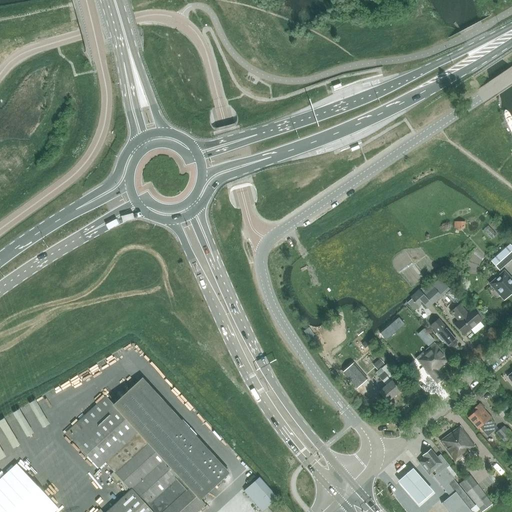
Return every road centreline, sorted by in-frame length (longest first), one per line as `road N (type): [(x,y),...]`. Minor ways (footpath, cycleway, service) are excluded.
road 1 (unclassified): [(0,73),(17,55),(138,17),(179,20),(201,40),(250,228),(267,241)]
road 2 (primary): [(170,220),(254,384),(337,497)]
road 3 (unknown): [(239,511),(234,465),(136,365),(104,377),(40,437)]
road 4 (unclassified): [(267,241),(511,76)]
road 5 (unclassified): [(0,229),(77,171),(102,127),(106,82),(85,0)]
road 6 (primary): [(351,484),(276,387),(218,267)]
road 7 (primary): [(265,158),(417,96),(468,69),(489,45)]
road 8 (primary): [(489,45),(255,135)]
road 9 (unclassified): [(371,452),(267,294),(260,262),(267,241)]
road 10 (residential): [(371,452),(399,445),(511,346)]
